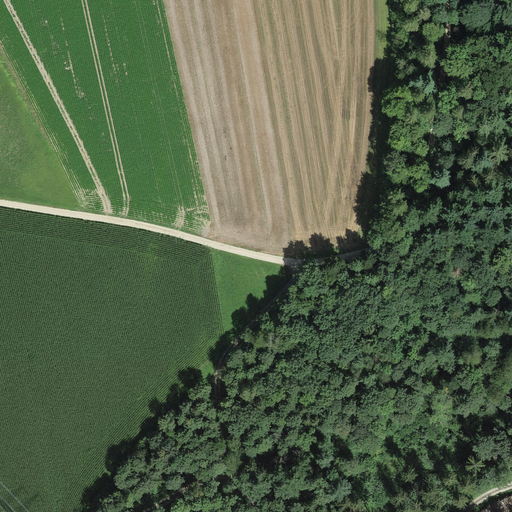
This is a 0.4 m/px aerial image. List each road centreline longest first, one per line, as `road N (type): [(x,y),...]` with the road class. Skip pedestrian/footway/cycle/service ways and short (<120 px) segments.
road 1 (track): [(0,202),(126,221),(258,256),(298,261),(380,250)]
road 2 (track): [(380,250),(410,220),(440,90),(447,0)]
road 3 (track): [(307,260),(226,351),(219,370),(229,464)]
road 4 (track): [(380,250),(511,338)]
